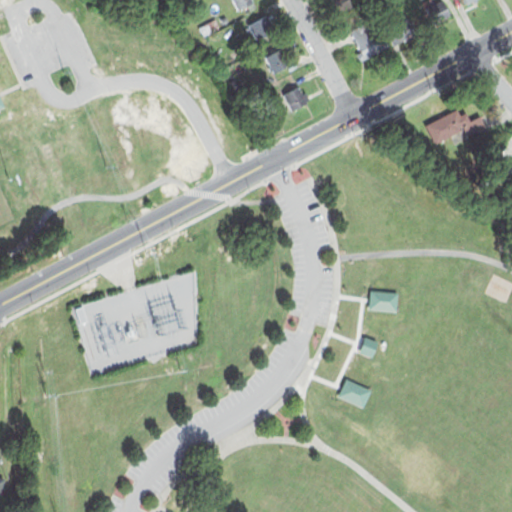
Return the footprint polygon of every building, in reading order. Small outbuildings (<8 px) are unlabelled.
[(232,0),(251,0),(254,4),(249,7),(246,3),(237,8),(232,0)] [(427,6),(441,0),(444,0),(453,19),(435,26),(427,6)] [(463,0),(469,9),(485,0),(463,0)] [(246,23),(256,40),(274,30),(264,13),(246,23)] [(393,25),(403,42),(420,33),(410,15),(393,25)] [(348,31),(363,61),(390,47),(375,17),(348,31)] [(197,27),(202,37),(221,28),(216,18),(197,27)] [(262,55),(271,73),(290,64),(280,46),(262,55)] [(281,93),(290,110),(310,100),(301,83),(281,93)] [(424,124),(433,145),(464,131),(467,137),(486,128),(480,115),(470,120),(466,111),(459,114),(456,109),(424,124)] [(511,182),(501,175),(510,163),(511,164),(511,182)] [(368,288),(367,309),(398,311),(399,290),(368,288)] [(362,336),(378,342),(372,356),(357,350),(362,336)] [(339,394),(345,378),(371,389),(364,405),(339,394)]
